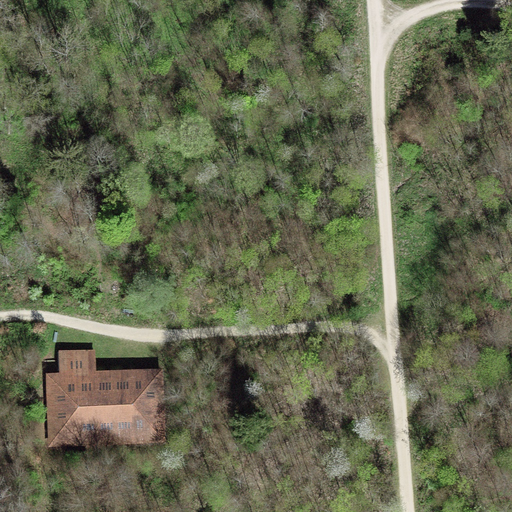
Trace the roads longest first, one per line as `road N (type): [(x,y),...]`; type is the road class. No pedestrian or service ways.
road 1 (track): [(0,318),(49,317),(162,335),(341,326),(395,353)]
road 2 (track): [(395,353),(373,0)]
road 3 (track): [(407,511),(395,353)]
road 4 (track): [(375,26),(449,4),(511,7)]
